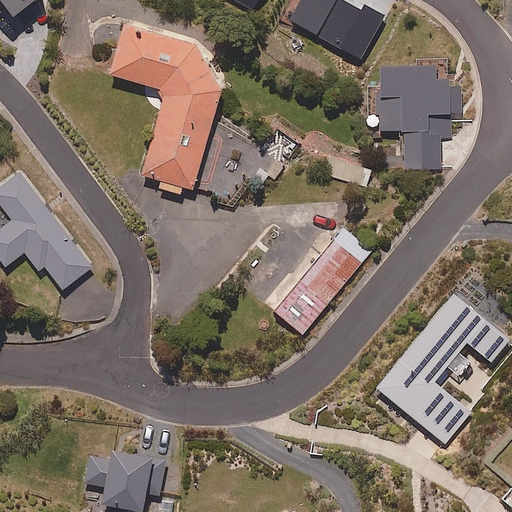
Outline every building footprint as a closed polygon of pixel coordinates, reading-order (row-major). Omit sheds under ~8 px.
[(37,0),(0,0),(16,18),(37,0)] [(351,0),(302,0),(291,23),(364,60),(386,18),(351,0)] [(193,191),(222,92),(197,48),(126,27),(111,77),(167,93),(143,176),(162,182),(160,189),(180,195),(182,188),(193,191)] [(463,87),(450,87),(450,82),(434,82),(434,68),(380,69),(381,132),(405,131),(405,169),(442,169),(441,138),(451,138),(451,120),(464,120),(463,87)] [(93,269),(20,174),(0,188),(0,203),(14,221),(0,232),(0,259),(7,268),(25,254),(38,270),(44,266),(63,291),(93,269)] [(372,252),(344,229),(275,314),(302,336),(372,252)] [(492,297),(473,276),(464,284),(483,305),(492,297)] [(164,460),(89,454),(87,485),(107,487),(105,509),(140,511),(144,511),(146,493),(161,494),(164,460)]
